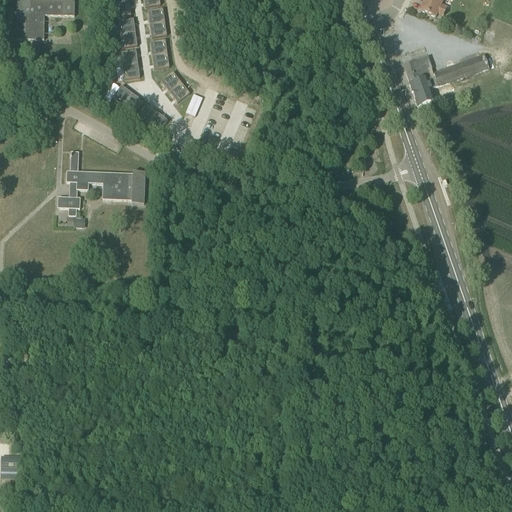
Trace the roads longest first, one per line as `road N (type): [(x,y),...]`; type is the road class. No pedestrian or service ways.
road 1 (residential): [(398,175),(276,192),(185,177),(0,70)]
road 2 (primary): [(511,434),(418,168)]
road 3 (primary): [(418,168),(366,23)]
